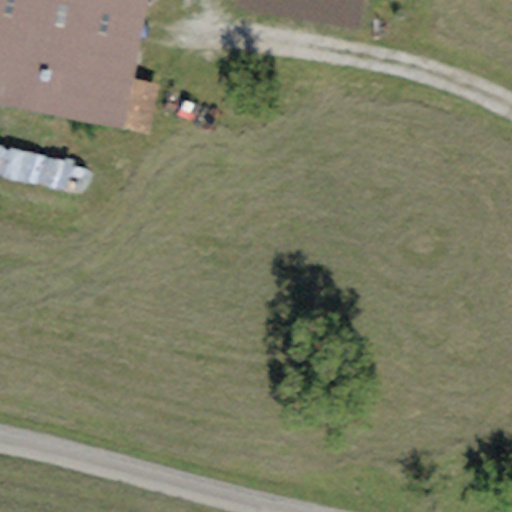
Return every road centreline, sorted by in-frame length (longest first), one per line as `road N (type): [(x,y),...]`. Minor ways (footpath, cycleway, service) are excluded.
road 1 (track): [(220,41),(400,70),(511,112)]
road 2 (unclassified): [(258,511),(0,442)]
